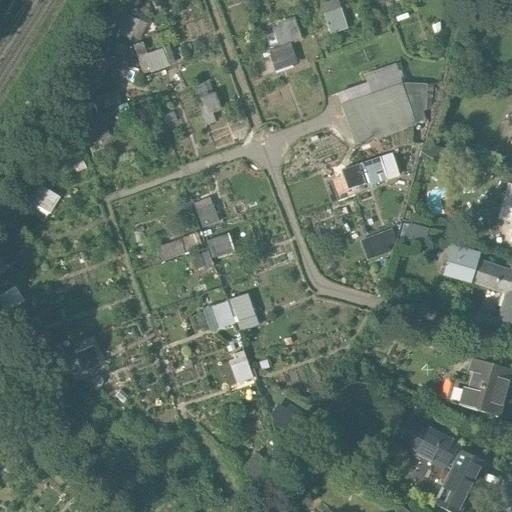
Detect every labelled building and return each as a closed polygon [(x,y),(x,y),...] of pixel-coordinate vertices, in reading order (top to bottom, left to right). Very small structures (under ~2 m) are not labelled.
[(318,0),(320,9),(339,6),(338,0),(318,0)] [(322,12),(328,33),(347,28),(341,6),(322,12)] [(126,36),(133,17),(118,11),(111,31),(126,36)] [(293,15),(269,22),(276,44),(299,37),(293,15)] [(140,73),(168,63),(161,45),(142,52),(138,40),(129,43),(140,73)] [(299,41),(266,48),(271,69),(303,62),(299,41)] [(396,65),(365,75),(368,83),(333,95),(337,105),(342,103),(402,82),(396,65)] [(402,82),(342,103),(356,145),(417,124),(402,82)] [(413,86),(402,82),(417,124),(425,122),(413,86)] [(213,90),(193,97),(203,123),(223,116),(213,90)] [(94,112),(71,120),(79,143),(101,135),(94,112)] [(393,153),(337,166),(339,174),(327,176),(333,201),(348,197),(346,189),(398,176),(393,153)] [(17,204),(41,217),(53,195),(29,182),(17,204)] [(199,227),(217,221),(206,188),(188,194),(199,227)] [(359,240),(367,257),(390,247),(382,230),(359,240)] [(204,237),(207,251),(186,255),(189,270),(233,261),(228,232),(204,237)] [(0,244),(0,267),(12,257),(0,244)] [(471,284),(471,283),(478,260),(481,253),(452,244),(443,275),(471,284)] [(506,294),(498,320),(511,324),(511,270),(478,260),(471,283),(506,294)] [(6,284),(0,288),(0,310),(16,300),(6,284)] [(228,295),(233,320),(254,316),(249,291),(228,295)] [(207,330),(231,321),(224,299),(199,307),(207,330)] [(45,360),(63,357),(66,371),(95,365),(89,336),(42,346),(45,360)] [(242,351),(224,356),(231,383),(250,377),(242,351)] [(498,416),(511,371),(471,359),(468,371),(472,372),(467,388),(463,387),(458,404),(498,416)] [(367,384),(346,383),(345,402),(366,403),(367,384)] [(462,452),(465,445),(412,419),(399,446),(445,469),(446,466),(452,470),(434,506),(445,511),(460,511),(485,463),(462,452)]
